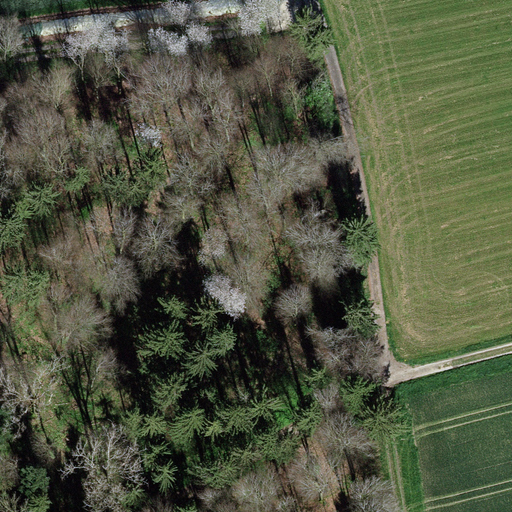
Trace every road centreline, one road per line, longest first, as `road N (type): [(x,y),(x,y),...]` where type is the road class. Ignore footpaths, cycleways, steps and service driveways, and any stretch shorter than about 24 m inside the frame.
road 1 (track): [(309,0),(370,177),(387,377)]
road 2 (track): [(158,511),(387,377)]
road 3 (track): [(387,377),(400,511)]
road 4 (track): [(511,345),(387,377)]
